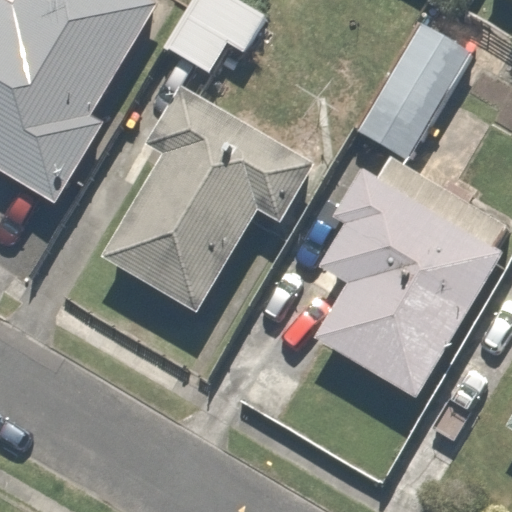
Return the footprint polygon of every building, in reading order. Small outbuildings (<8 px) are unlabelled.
[(0,178),(51,212),(183,9),(169,0),(12,0),(5,12),(0,9),(0,178)] [(222,0),(194,0),(161,54),(204,81),(246,15),(222,0)] [(409,20),(348,130),(404,162),(465,52),(409,20)] [(182,321),(249,212),(274,227),(308,172),(283,157),(196,103),(176,91),(140,150),(159,161),(94,267),(182,321)] [(359,173),(328,221),(341,230),(310,277),(339,296),(310,341),(402,400),(493,259),(359,173)] [(511,408),(498,433),(511,440),(511,408)]
